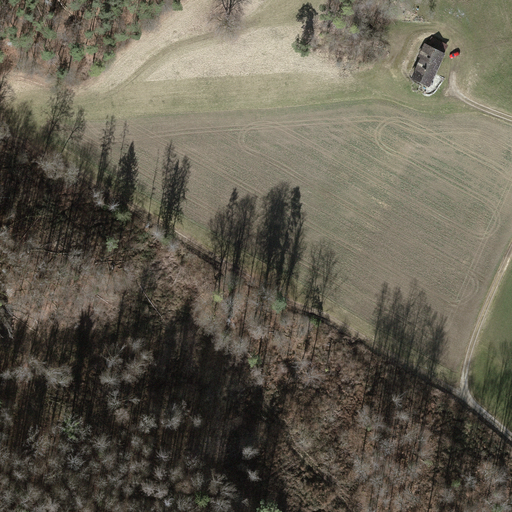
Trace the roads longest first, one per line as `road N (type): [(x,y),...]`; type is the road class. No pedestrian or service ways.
road 1 (track): [(511,436),(464,391),(472,341),(511,253)]
road 2 (track): [(511,118),(460,94),(452,31),(411,31)]
